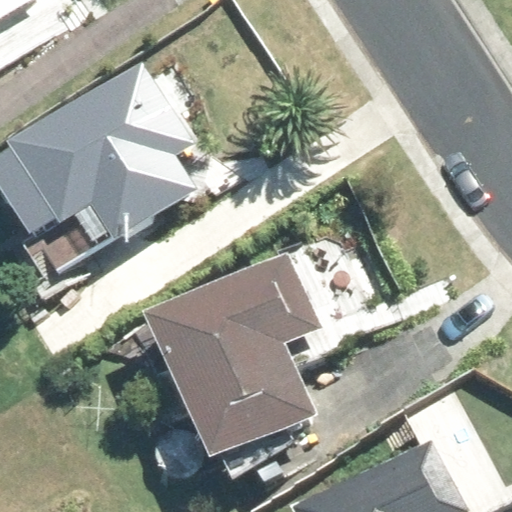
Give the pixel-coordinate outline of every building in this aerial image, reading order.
[(0,0),(0,18),(32,0),(0,0)] [(138,66),(5,143),(8,147),(0,152),(0,201),(21,237),(29,232),(52,271),(179,198),(158,162),(185,146),(138,66)] [(139,312),(205,462),(312,418),(279,342),(320,329),(286,248),(139,312)] [(83,277),(23,313),(47,352),(107,316),(83,277)] [(287,509),(288,511),(465,511),(428,438),(287,509)]
